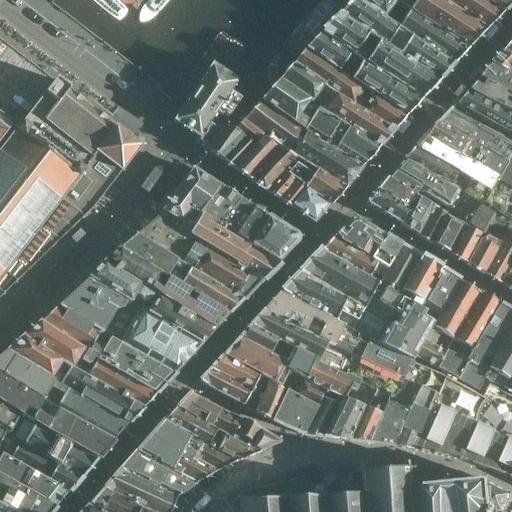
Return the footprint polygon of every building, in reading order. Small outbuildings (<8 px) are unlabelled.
[(405,116),(419,101),(420,100),(438,82),(438,81),(452,65),(467,49),(394,0),(352,0),(339,15),(305,51),(405,116)] [(480,35),(484,31),(485,31),(486,30),(502,13),(482,0),(394,0),(467,49),(474,42),(479,36),(479,37),(481,35),(480,35)] [(511,1),(511,0),(482,0),(502,13),(511,1)] [(244,51),(220,34),(207,53),(231,69),(244,51)] [(0,296),(59,239),(62,242),(73,231),(71,228),(91,208),(116,175),(117,175),(117,174),(137,145),(137,140),(132,137),(128,138),(127,139),(85,107),(85,106),(84,106),(67,93),(67,92),(66,92),(65,92),(42,74),(42,73),(41,73),(25,61),(21,58),(22,58),(6,46),(6,45),(5,45),(0,41),(0,296)] [(511,41),(511,42),(511,43),(501,54),(500,54),(479,77),(511,96),(511,41)] [(405,116),(305,51),(293,65),(393,131),(405,116)] [(393,131),(293,65),(279,81),(379,146),(389,135),(392,131),(393,131)] [(226,119),(239,99),(229,92),(235,83),(211,67),(181,112),(181,113),(178,118),(178,117),(175,121),(199,137),(216,112),(226,119)] [(511,96),(479,77),(467,91),(511,116),(511,96)] [(379,146),(279,81),(260,101),(311,135),(361,167),(379,147),(379,146)] [(511,125),(511,116),(467,91),(462,97),(456,103),(455,104),(456,105),(457,105),(465,110),(482,119),(486,122),(488,123),(493,125),(495,126),(499,129),(501,130),(506,132),(506,133),(507,133),(511,125)] [(297,154),(311,135),(260,101),(233,131),(241,137),(251,144),(232,169),(232,170),(249,181),(250,182),(250,181),(253,182),(253,183),(255,185),(265,191),(266,192),(281,172),(294,181),(304,188),(328,206),(343,189),(323,175),(322,177),(308,167),(304,164),(306,161),(297,154)] [(508,146),(448,111),(447,113),(437,124),(436,125),(497,167),(508,146)] [(223,163),(241,137),(233,131),(226,126),(230,121),(226,119),(216,112),(199,137),(195,142),(196,143),(197,142),(203,147),(203,148),(204,149),(204,148),(207,150),(207,151),(209,152),(209,151),(213,154),(213,155),(213,156),(214,155),(222,161),(222,162),(223,163)] [(459,192),(481,205),(511,149),(511,147),(508,146),(497,167),(436,125),(414,149),(463,184),(459,192)] [(361,167),(311,135),(297,154),(306,161),(311,164),(308,167),(322,177),(323,175),(343,189),(344,189),(361,167)] [(232,169),(251,144),(241,137),(223,163),(225,165),(226,164),(228,166),(229,167),(229,166),(232,168),(232,169)] [(463,184),(414,149),(410,153),(405,159),(404,159),(458,191),(459,192),(463,184)] [(511,222),(511,149),(481,205),(496,215),(511,223),(511,222)] [(458,191),(404,159),(404,160),(394,171),(393,172),(422,190),(420,192),(449,209),(453,201),(458,191)] [(198,214),(218,188),(218,187),(215,185),(214,186),(206,180),(207,179),(204,177),(203,178),(195,173),(196,172),(193,170),(192,170),(189,173),(190,174),(186,180),(185,180),(176,192),(177,193),(172,199),(171,198),(169,201),(170,202),(165,209),(164,208),(162,211),(163,211),(163,212),(170,216),(180,202),(188,208),(198,214)] [(280,201),(294,181),(281,172),(266,192),(280,201)] [(422,190),(393,172),(387,180),(386,180),(407,194),(410,191),(418,196),(420,192),(422,190)] [(418,196),(410,191),(407,194),(386,180),(385,180),(386,181),(382,186),(381,185),(376,191),(408,211),(417,197),(418,196)] [(291,208),(304,188),(294,181),(280,201),(291,208)] [(218,227),(238,201),(218,188),(198,214),(218,227)] [(326,208),(328,206),(304,188),(291,208),(292,209),(295,211),(297,213),(297,212),(308,219),(308,220),(313,223),(318,218),(317,218),(326,208)] [(408,211),(376,191),(376,192),(370,199),(365,204),(371,208),(371,207),(379,213),(380,213),(399,224),(408,211)] [(481,205),(459,192),(458,191),(453,201),(466,209),(461,218),(455,215),(452,219),(446,215),(431,244),(449,255),(465,226),(482,236),(484,237),(496,215),(481,205)] [(417,235),(433,207),(417,197),(408,211),(399,224),(399,225),(417,235)] [(233,236),(252,210),(253,209),(252,208),(251,209),(239,201),(238,200),(238,201),(218,227),(233,236)] [(247,245),(267,219),(252,210),(233,236),(218,227),(198,214),(188,208),(180,202),(170,216),(163,212),(155,219),(259,281),(277,264),(277,263),(247,245)] [(431,244),(446,215),(433,207),(417,235),(431,244)] [(259,281),(155,219),(135,236),(240,301),(241,301),(242,300),(242,299),(257,283),(258,283),(259,281)] [(294,244),(293,236),(292,235),(291,235),(281,229),(281,228),(279,227),(269,221),(269,220),(267,219),(247,245),(277,263),(285,254),(285,253),(293,245),(294,244)] [(384,238),(372,230),(372,231),(368,228),(356,220),(355,220),(355,221),(351,222),(351,220),(350,220),(350,221),(342,228),(376,249),(384,238)] [(465,265),(482,236),(465,226),(449,255),(465,265)] [(376,249),(342,228),(332,238),(332,239),(369,261),(376,249)] [(499,285),(511,260),(511,232),(508,230),(499,245),(483,275),(499,285)] [(240,301),(135,236),(118,251),(227,315),(240,301)] [(483,275),(499,245),(484,237),(482,236),(465,265),(483,275)] [(385,271),(399,247),(384,238),(376,249),(369,261),(385,271)] [(385,271),(369,261),(332,239),(331,239),(330,240),(331,241),(322,251),(321,250),(320,251),(378,284),(385,271)] [(397,294),(419,258),(418,259),(399,247),(385,271),(378,284),(397,294)] [(227,315),(118,251),(103,264),(102,264),(87,280),(129,304),(133,298),(150,308),(157,296),(213,330),(214,330),(213,329),(218,324),(219,324),(220,323),(219,323),(226,316),(227,315)] [(412,360),(414,355),(438,317),(417,306),(397,294),(378,284),(320,251),(318,253),(319,253),(313,259),(312,259),(312,260),(313,260),(310,263),(309,263),(308,264),(309,264),(303,270),(302,271),(303,271),(300,273),(296,277),(297,278),(288,287),(288,286),(286,287),(287,288),(282,293),(281,293),(281,294),(412,360)] [(417,306),(439,271),(439,270),(438,270),(420,260),(421,259),(419,258),(397,294),(417,306)] [(511,292),(511,260),(499,285),(511,292)] [(438,317),(458,282),(440,271),(439,271),(417,306),(438,317)] [(146,314),(129,304),(87,280),(57,307),(56,308),(39,324),(24,339),(7,354),(127,423),(142,408),(155,394),(156,393),(171,376),(200,345),(146,314)] [(452,341),(479,295),(477,294),(459,284),(460,283),(458,282),(438,317),(414,355),(437,367),(446,351),(432,343),(438,333),(452,341)] [(416,362),(412,360),(281,294),(278,297),(279,298),(275,301),(264,312),(335,347),(338,340),(363,353),(360,359),(363,360),(400,378),(406,367),(412,370),(416,362)] [(491,364),(511,328),(511,314),(499,307),(500,306),(499,306),(498,305),(497,305),(480,296),(480,295),(479,295),(452,341),(446,351),(437,367),(478,388),(482,380),(476,376),(485,360),(491,364)] [(157,296),(150,308),(146,314),(200,345),(201,343),(212,331),(212,332),(213,330),(157,296)] [(363,360),(360,359),(335,347),(264,312),(249,327),(336,369),(354,378),(363,360)] [(336,369),(249,327),(248,329),(249,329),(243,335),(238,339),(282,367),(281,369),(327,387),(336,369)] [(504,388),(511,374),(511,328),(491,364),(484,377),(504,388)] [(325,391),(281,369),(282,367),(238,339),(237,341),(235,344),(234,344),(233,345),(233,346),(228,351),(222,357),(266,384),(272,387),(286,394),(318,409),(305,436),(322,437),(340,402),(328,396),(332,389),(327,387),(325,391)] [(127,423),(7,354),(0,360),(0,375),(112,440),(127,423)] [(266,384),(222,357),(211,370),(257,397),(266,384)] [(346,396),(354,378),(336,369),(327,387),(332,389),(344,395),(346,396)] [(511,396),(488,384),(482,397),(428,369),(420,387),(436,394),(412,450),(429,454),(459,460),(477,466),(476,466),(496,473),(511,479),(511,396)] [(261,399),(257,397),(211,370),(199,383),(223,395),(227,397),(227,398),(229,399),(234,401),(236,403),(236,402),(241,405),(240,405),(253,412),(261,399)] [(112,440),(0,375),(0,402),(22,416),(95,459),(112,440)] [(393,447),(420,387),(413,383),(408,394),(399,390),(373,443),(393,447)] [(271,421),(286,394),(272,387),(266,384),(257,397),(261,399),(253,412),(271,421)] [(412,450),(436,394),(420,387),(393,447),(412,450)] [(367,442),(390,396),(377,389),(369,406),(374,409),(372,412),(362,407),(347,440),(348,440),(367,442)] [(242,421),(189,394),(189,395),(186,398),(186,397),(180,404),(180,405),(177,407),(176,408),(177,408),(224,434),(233,438),(242,421)] [(305,436),(318,409),(286,394),(271,421),(283,428),(302,435),(303,435),(305,436)] [(343,440),(359,406),(344,399),(346,396),(344,395),(340,402),(322,437),(343,440)] [(22,416),(0,402),(0,428),(11,435),(22,416)] [(347,440),(362,407),(359,406),(343,440),(347,440)] [(224,434),(177,408),(176,409),(176,410),(165,421),(164,422),(216,450),(224,434)] [(95,459),(22,416),(11,435),(12,436),(11,439),(27,448),(28,445),(81,476),(95,459)] [(249,447),(258,430),(242,421),(233,438),(249,447)] [(237,461),(216,450),(164,422),(137,452),(194,484),(195,484),(216,471),(237,461)] [(27,448),(11,439),(12,436),(11,435),(0,428),(0,455),(12,463),(13,460),(67,492),(68,492),(81,476),(28,445),(27,448)] [(279,443),(258,430),(249,447),(260,453),(278,444),(279,443)] [(249,447),(233,438),(224,434),(216,450),(237,461),(260,453),(249,447)] [(194,484),(137,452),(121,471),(176,496),(175,497),(179,500),(184,495),(196,487),(195,484),(194,484)] [(67,492),(13,460),(12,463),(0,455),(0,475),(54,507),(55,508),(59,503),(58,502),(63,497),(67,492)] [(315,486),(312,490),(312,499),(239,503),(238,500),(235,500),(235,503),(235,511),(474,511),(473,486),(402,490),(401,472),(400,465),(397,465),(397,471),(360,473),(360,468),(356,468),(356,476),(342,476),(343,475),(341,474),(340,475),(331,471),(330,469),(329,469),(329,471),(320,477),(318,476),(318,477),(319,478),(320,486),(315,486)] [(474,511),(497,511),(504,498),(506,497),(505,496),(504,496),(483,482),(439,470),(401,472),(402,490),(473,486),(474,511)] [(176,496),(121,471),(104,490),(123,500),(129,503),(148,511),(168,511),(174,501),(175,497),(176,496)] [(50,511),(54,507),(0,475),(0,505),(11,511),(50,511)] [(239,503),(312,499),(312,490),(301,478),(238,495),(239,503)] [(103,511),(117,511),(123,500),(104,490),(91,506),(103,511)] [(148,511),(129,503),(126,508),(129,510),(128,511),(148,511)] [(235,511),(235,503),(225,504),(217,511),(235,511)]
